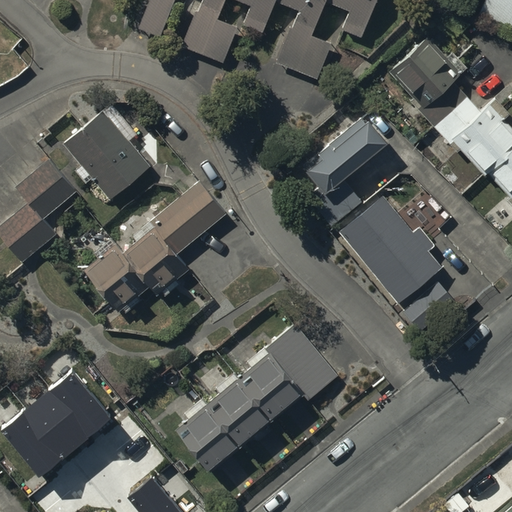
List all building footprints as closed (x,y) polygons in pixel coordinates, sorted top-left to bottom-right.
[(344,32),(364,39),(378,0),(152,0),(142,28),(166,37),(179,0),(207,0),(203,13),(200,12),(188,46),(229,60),(241,26),(223,19),(230,0),(232,0),(253,8),(248,24),(267,31),(277,3),(302,12),(295,31),(290,29),(278,63),(316,78),(329,42),(317,38),(329,5),(351,13),(344,32)] [(511,0),(485,0),(480,17),(511,31),(511,0)] [(511,131),(489,108),(482,115),(453,85),(460,77),(447,64),(450,61),(430,40),(390,79),(412,101),(406,108),(455,157),(459,154),(486,181),(488,178),(509,199),(504,204),(511,212),(511,131)] [(103,115),(64,147),(81,168),(75,173),(86,186),(92,181),(111,204),(151,170),(103,115)] [(306,204),(330,234),(398,177),(411,178),(452,221),(437,235),(491,290),(511,269),(511,260),(406,156),(391,154),(376,135),(373,138),(363,124),(327,152),(329,154),(319,162),(318,161),(302,174),(307,180),(305,182),(316,197),(306,204)] [(76,194),(49,162),(15,190),(28,206),(0,230),(0,239),(23,266),(58,236),(45,221),(76,194)] [(190,272),(177,255),(225,216),(196,181),(149,220),(153,224),(134,239),(138,243),(123,256),(117,248),(84,274),(100,294),(98,296),(111,311),(120,304),(125,309),(148,291),(154,299),(162,293),(166,298),(179,287),(176,283),(190,272)] [(382,199),(337,236),(397,308),(440,272),(426,255),(434,249),(419,230),(412,235),(382,199)] [(437,284),(402,314),(417,331),(452,301),(437,284)] [(176,432),(209,475),(303,398),(307,403),(337,379),(295,327),(258,357),(255,355),(246,362),(252,370),(241,379),(235,372),(215,389),(221,396),(207,408),(202,401),(184,416),(189,422),(176,432)] [(69,361),(0,418),(0,420),(40,468),(110,410),(69,361)] [(187,511),(152,467),(128,487),(147,511),(187,511)]
